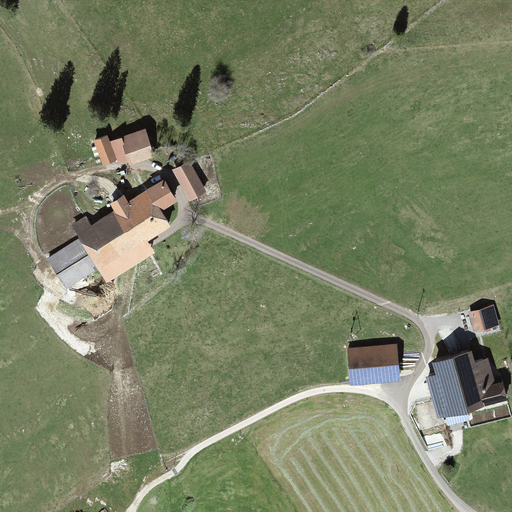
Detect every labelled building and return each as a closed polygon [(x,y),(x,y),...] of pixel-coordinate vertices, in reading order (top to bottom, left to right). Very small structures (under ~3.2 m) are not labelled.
[(121,137),(121,138),(124,145),(122,146),(128,161),(130,165),(154,156),(144,129),(121,137)] [(116,160),(107,136),(94,141),(102,165),(116,160)] [(121,163),(128,161),(122,146),(124,145),(121,138),(111,142),(118,162),(121,163)] [(190,161),(173,170),(189,201),(206,192),(190,161)] [(163,179),(149,188),(162,210),(177,201),(163,179)] [(109,204),(114,211),(100,219),(141,240),(151,256),(156,253),(149,242),(172,227),(162,210),(149,188),(128,200),(124,194),(109,204)] [(106,283),(151,256),(141,240),(100,219),(91,224),(86,216),(70,226),(78,238),(47,257),(67,289),(98,269),(106,283)] [(491,310),(470,315),(474,330),(485,327),(484,325),(495,322),(491,310)] [(348,349),(351,381),(399,377),(396,344),(348,349)] [(490,384),(495,382),(494,378),(489,380),(482,358),(472,361),(468,349),(436,359),(439,371),(428,374),(440,413),(446,412),(448,423),(469,417),(466,406),(475,404),(471,388),(490,384)] [(475,404),(506,396),(502,380),(495,382),(490,384),(471,388),(475,404)]
